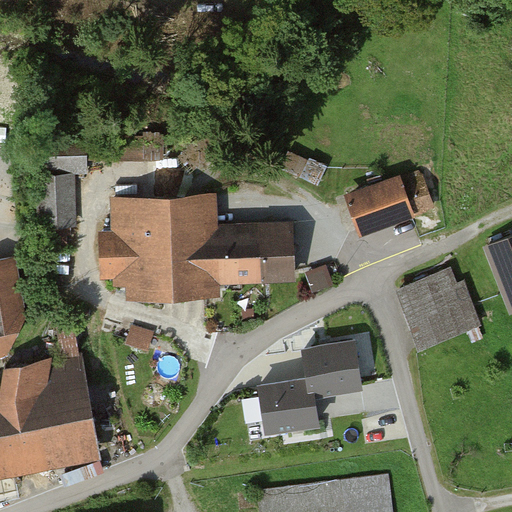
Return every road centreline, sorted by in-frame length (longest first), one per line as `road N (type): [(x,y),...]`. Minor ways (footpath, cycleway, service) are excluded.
road 1 (residential): [(24,511),(148,465),(190,428),(221,366),(253,339),(378,280)]
road 2 (track): [(378,280),(446,511)]
road 3 (track): [(378,280),(511,219)]
